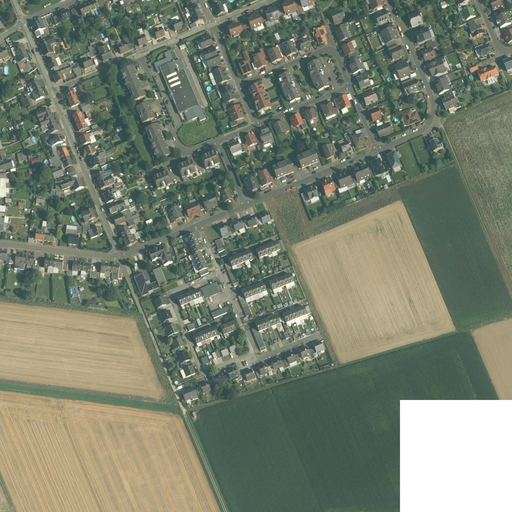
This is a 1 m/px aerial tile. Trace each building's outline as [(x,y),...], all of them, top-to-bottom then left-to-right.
[(127,0),(125,1),(124,0),(121,0),(125,9),(130,8),(129,5),(128,2),(128,3),(127,0)] [(193,0),(186,3),(188,8),(196,5),(193,0)] [(304,0),(298,0),(298,1),(301,8),(303,8),(304,9),(308,8),(304,0)] [(499,0),(495,0),(490,2),(494,11),(497,9),(499,10),(501,9),(501,8),(502,7),(499,0)] [(380,1),(370,5),(372,11),(376,10),(383,7),(380,1)] [(95,2),(87,6),(90,13),(93,12),(98,10),(95,2)] [(292,3),(289,4),(288,3),(287,2),(286,3),(291,15),(294,13),(294,12),(296,11),(293,4),(292,3)] [(284,4),(284,5),(284,6),(281,7),(281,8),(284,15),(284,16),(286,15),(287,16),(291,15),(286,3),(284,4)] [(196,5),(188,8),(190,14),(198,10),(196,5)] [(220,6),(213,9),(215,13),(216,13),(217,17),(225,14),(222,7),(221,5),(220,6)] [(87,6),(79,9),(82,17),(90,13),(87,6)] [(469,9),(463,12),(467,21),(475,18),(473,12),(474,12),(473,8),(469,9)] [(275,10),(272,11),(271,10),(271,9),(269,10),(274,22),(277,20),(277,19),(279,18),(276,10),(275,10)] [(198,10),(190,14),(192,19),(200,15),(198,10)] [(269,10),(267,11),(267,12),(267,13),(264,14),(264,16),(267,21),(267,23),(269,22),(270,23),(274,22),(269,10)] [(67,11),(59,14),(62,22),(71,19),(67,11)] [(340,12),(330,16),(333,23),(340,20),(343,18),(340,12)] [(376,17),(375,17),(378,25),(388,21),(385,13),(384,14),(376,17)] [(418,14),(413,16),(407,18),(409,21),(412,29),(421,25),(420,22),(421,21),(420,19),(419,19),(418,18),(419,16),(419,15),(418,14)] [(499,18),(496,19),(498,23),(497,23),(498,26),(499,25),(501,29),(506,27),(511,25),(507,14),(499,18)] [(200,15),(192,19),(194,24),(202,21),(200,15)] [(259,17),(256,18),(254,17),(254,16),(252,17),(257,29),(260,27),(260,26),(262,25),(261,23),(259,18),(259,17)] [(251,19),(250,21),(247,22),(248,23),(250,28),(251,30),(253,29),(253,30),(257,29),(252,17),(250,18),(251,19)] [(41,22),(39,23),(39,22),(37,23),(31,26),(34,33),(39,31),(45,29),(42,21),(41,21),(41,22)] [(180,21),(171,25),(175,32),(183,28),(180,21)] [(474,21),(468,24),(471,30),(476,28),(476,27),(474,21)] [(239,25),(236,26),(234,25),(234,24),(232,25),(237,37),(240,35),(240,34),(242,33),(239,26),(239,25)] [(237,37),(232,25),(230,26),(231,27),(230,28),(227,30),(228,31),(230,36),(231,38),(233,37),(233,38),(237,37)] [(324,27),(319,30),(319,31),(321,30),(323,35),(327,34),(324,27)] [(478,28),(476,27),(476,28),(471,30),(470,30),(472,35),(474,34),(474,35),(476,38),(483,35),(481,29),(481,27),(478,28)] [(344,29),(344,28),(339,30),(335,32),(339,42),(349,39),(344,29)] [(161,29),(153,32),(156,40),(164,36),(161,29)] [(151,41),(147,30),(142,32),(144,36),(147,43),(151,41)] [(319,31),(316,32),(317,36),(315,37),(318,44),(322,42),(323,43),(325,42),(323,35),(321,30),(319,31)] [(392,30),(381,34),(385,45),(395,41),(397,41),(392,30)] [(422,32),(414,35),(419,46),(426,43),(431,40),(432,40),(428,30),(427,30),(422,32)] [(142,37),(135,40),(139,47),(147,43),(144,36),(142,37)] [(202,41),(199,43),(202,50),(212,45),(209,39),(202,41)] [(307,39),(298,43),(301,52),(310,48),(309,44),(307,39)] [(48,40),(40,44),(43,52),(50,49),(48,46),(48,44),(49,44),(48,40)] [(121,46),(120,43),(116,45),(117,47),(120,55),(129,51),(126,46),(126,44),(121,46)] [(427,45),(426,46),(428,51),(432,50),(436,48),(434,43),(433,43),(427,45)] [(283,47),(282,48),(284,52),(287,58),(296,54),(293,48),(291,44),(283,47)] [(354,53),(351,44),(342,48),(345,55),(346,54),(347,55),(348,56),(354,53)] [(22,45),(14,48),(17,55),(25,52),(22,45)] [(98,49),(97,49),(100,54),(108,51),(106,45),(98,49)] [(484,48),(479,51),(482,58),(492,54),(489,46),(484,48)] [(97,47),(92,50),(95,57),(100,55),(100,54),(97,49),(98,49),(97,47)] [(397,50),(389,53),(391,58),(393,57),(394,60),(395,60),(397,60),(398,60),(399,58),(403,56),(400,49),(397,50)] [(90,53),(87,54),(89,58),(89,59),(90,59),(95,57),(92,50),(89,51),(90,53)] [(268,54),(269,58),(272,64),(281,60),(278,54),(277,50),(276,50),(268,54)] [(428,51),(422,54),(425,62),(434,59),(433,55),(434,53),(432,50),(428,51)] [(108,51),(100,54),(100,55),(103,62),(111,59),(108,51)] [(207,54),(203,56),(206,62),(217,57),(214,51),(207,54)] [(25,52),(17,55),(20,63),(28,59),(25,52)] [(180,60),(174,62),(173,62),(171,58),(169,52),(164,54),(166,59),(154,65),(156,69),(158,74),(161,72),(169,92),(179,115),(188,111),(192,120),(198,118),(200,122),(205,119),(193,89),(180,60)] [(356,52),(354,53),(348,56),(350,60),(354,59),(358,57),(356,52)] [(261,56),(253,59),(257,70),(266,66),(263,59),(261,55),(261,56)] [(217,57),(206,62),(208,68),(210,68),(219,64),(217,57)] [(50,61),(47,63),(49,67),(51,71),(58,68),(58,67),(54,60),(54,59),(50,61)] [(86,60),(81,62),(85,70),(93,66),(90,59),(89,59),(86,60)] [(355,61),(348,64),(351,69),(362,65),(359,60),(359,59),(355,61)] [(320,74),(319,72),(322,71),(320,68),(321,68),(320,66),(319,66),(318,62),(314,64),(312,65),(308,66),(310,72),(309,73),(310,73),(311,77),(310,77),(314,86),(316,86),(318,92),(322,90),(324,89),(328,88),(327,84),(326,81),(325,78),(322,79),(322,78),(323,75),(320,74)] [(239,67),(243,76),(251,73),(247,63),(243,65),(239,67)] [(436,65),(428,68),(432,78),(435,77),(436,75),(439,74),(441,75),(445,73),(442,64),(441,63),(436,65)] [(405,64),(398,67),(394,68),(397,75),(399,80),(404,78),(410,76),(408,71),(408,72),(405,64)] [(362,65),(351,69),(353,75),(359,72),(364,70),(362,65)] [(70,66),(64,69),(60,70),(61,73),(62,75),(72,71),(70,66)] [(476,66),(469,69),(471,74),(479,71),(476,66)] [(132,68),(121,73),(133,102),(145,97),(143,91),(142,88),(141,89),(136,76),(137,76),(135,73),(132,68)] [(216,72),(212,74),(214,80),(226,75),(223,69),(216,72)] [(488,70),(479,74),(481,79),(480,80),(481,82),(482,82),(482,83),(487,81),(487,82),(495,79),(498,77),(495,69),(489,71),(488,70)] [(61,73),(53,76),(56,84),(64,80),(62,75),(61,73)] [(289,74),(285,76),(283,77),(279,78),(282,84),(280,85),(281,85),(283,88),(281,89),(285,98),(287,98),(290,104),(294,102),(293,102),(296,101),(300,99),(298,96),(299,95),(298,93),(297,93),(296,90),(293,91),(293,90),(294,87),(291,86),(291,84),(293,83),(292,80),(291,78),(289,74)] [(226,75),(214,80),(217,86),(221,84),(228,81),(226,75)] [(362,78),(356,80),(360,89),(369,86),(366,78),(365,76),(362,78)] [(441,82),(435,84),(437,90),(448,85),(446,80),(441,82)] [(37,81),(29,84),(30,88),(32,88),(34,92),(41,89),(37,81)] [(403,87),(402,87),(404,93),(407,92),(408,92),(409,96),(418,92),(414,82),(411,84),(403,87)] [(448,85),(437,90),(439,96),(446,93),(450,91),(448,85)] [(264,97),(259,86),(249,90),(253,101),(258,113),(270,108),(265,96),(264,97)] [(224,91),(220,93),(222,99),(233,94),(231,88),(224,91)] [(41,89),(34,92),(36,97),(34,97),(36,101),(44,98),(41,89)] [(72,89),(65,93),(68,100),(76,97),(72,89)] [(372,93),(368,94),(369,95),(362,97),(364,100),(363,102),(364,103),(366,106),(370,104),(372,105),(373,103),(376,102),(375,99),(376,98),(374,97),(372,93)] [(233,94),(222,99),(225,104),(225,105),(228,103),(236,100),(233,94)] [(76,97),(68,100),(71,108),(80,105),(78,101),(77,101),(76,97)] [(346,97),(337,100),(340,109),(341,111),(350,107),(346,97)] [(445,101),(444,101),(443,103),(446,112),(451,110),(454,109),(453,109),(459,106),(457,101),(455,101),(454,97),(452,98),(445,101)] [(333,110),(330,103),(320,107),(325,119),(334,115),(335,115),(333,110)] [(148,104),(136,109),(138,113),(140,113),(141,115),(139,116),(139,117),(141,116),(142,119),(140,120),(142,124),(154,119),(152,113),(151,110),(148,104)] [(45,107),(35,113),(36,116),(43,113),(43,111),(44,110),(45,110),(46,109),(45,107)] [(231,110),(228,111),(228,112),(230,117),(241,113),(239,107),(231,110)] [(49,110),(47,111),(46,109),(45,110),(44,110),(43,111),(43,113),(36,116),(41,128),(48,125),(54,123),(55,123),(49,110)] [(377,109),(369,113),(373,122),(381,119),(377,109)] [(313,110),(304,114),(305,115),(308,122),(317,119),(316,117),(317,116),(316,114),(315,114),(313,110)] [(410,111),(401,115),(407,127),(419,122),(416,113),(411,115),(410,111)] [(80,113),(72,116),(76,124),(83,121),(80,113)] [(241,113),(230,117),(232,123),(233,123),(236,122),(244,119),(241,113)] [(299,116),(290,120),(292,124),(291,126),(297,129),(298,127),(301,126),(302,125),(301,122),(299,116)] [(85,125),(83,121),(76,124),(79,132),(88,128),(86,125),(85,125)] [(54,123),(48,125),(51,134),(58,131),(54,123)] [(282,123),(273,127),(278,137),(285,133),(285,132),(282,125),(282,123)] [(388,124),(376,130),(379,139),(386,136),(385,135),(392,133),(388,124)] [(16,128),(19,135),(25,132),(23,128),(20,129),(19,126),(16,128)] [(157,126),(145,131),(151,145),(163,140),(161,134),(160,131),(160,132),(157,126)] [(267,130),(260,132),(260,133),(261,135),(260,138),(261,141),(263,146),(264,146),(269,144),(271,144),(273,143),(273,142),(273,141),(272,140),(268,130),(267,130)] [(96,143),(94,136),(90,138),(89,135),(87,136),(91,143),(90,143),(91,145),(96,143)] [(361,135),(353,138),(352,140),(356,149),(366,145),(363,139),(362,135),(361,135)] [(91,143),(87,136),(79,139),(83,146),(90,143),(91,143)] [(248,137),(245,139),(247,143),(245,146),(249,147),(255,145),(252,137),(252,136),(250,137),(249,138),(248,137)] [(61,137),(49,142),(52,147),(63,143),(61,137)] [(22,144),(24,149),(32,146),(30,142),(28,142),(27,140),(22,144)] [(163,140),(151,145),(158,160),(170,155),(167,149),(168,149),(166,147),(163,140)] [(433,143),(430,144),(432,149),(434,154),(442,150),(441,150),(444,149),(441,144),(439,145),(438,141),(433,143)] [(96,143),(91,145),(91,147),(92,146),(94,151),(95,151),(94,149),(98,147),(99,147),(97,142),(96,143)] [(237,142),(228,146),(230,152),(231,152),(232,153),(233,153),(237,151),(237,152),(241,151),(239,146),(237,142)] [(344,144),(339,146),(343,154),(350,151),(347,143),(344,144)] [(91,147),(84,150),(87,157),(91,155),(91,156),(94,155),(93,154),(96,153),(95,151),(94,151),(92,146),(91,147)] [(330,146),(323,149),(327,160),(334,157),(333,153),(330,146)] [(63,150),(58,152),(60,156),(62,160),(69,158),(65,149),(63,150)] [(313,151),(297,158),(301,169),(318,162),(313,151)] [(214,152),(200,158),(205,170),(212,168),(212,169),(214,168),(213,167),(219,164),(214,152)] [(26,153),(18,154),(19,163),(27,161),(26,153)] [(394,154),(386,157),(387,158),(390,166),(392,170),(400,167),(397,160),(395,155),(394,154)] [(69,158),(62,160),(65,169),(72,166),(69,158)] [(96,158),(89,161),(92,168),(99,165),(96,158)] [(62,160),(51,165),(54,172),(51,173),(54,180),(63,176),(62,172),(64,171),(64,170),(65,169),(62,160)] [(379,160),(370,164),(376,177),(378,176),(379,174),(382,176),(383,174),(384,173),(381,165),(379,160)] [(191,161),(177,167),(182,179),(188,176),(188,178),(190,177),(190,176),(196,173),(191,161)] [(10,162),(4,164),(5,165),(0,166),(0,171),(3,171),(6,170),(7,170),(12,169),(10,162)] [(114,162),(108,165),(111,173),(112,173),(113,176),(116,175),(114,170),(117,169),(114,162)] [(289,162),(272,169),(277,180),(293,173),(289,162)] [(386,163),(381,165),(384,173),(384,174),(389,172),(387,167),(386,163)] [(365,166),(359,169),(363,180),(369,177),(370,177),(368,172),(365,166)] [(359,169),(352,171),(355,178),(357,182),(363,180),(359,169)] [(266,171),(258,174),(261,180),(260,181),(263,187),(272,183),(268,173),(266,171)] [(103,173),(95,176),(98,182),(106,179),(105,176),(103,173)] [(166,173),(152,178),(157,190),(163,188),(164,189),(165,188),(165,187),(171,185),(166,173)] [(347,174),(344,175),(343,174),(341,175),(346,187),(352,185),(350,180),(347,174)] [(346,187),(341,175),(339,176),(338,177),(336,178),(339,185),(341,189),(346,187)] [(106,179),(98,182),(101,190),(114,184),(111,177),(106,179)] [(252,179),(244,183),(245,185),(245,186),(245,188),(247,188),(248,193),(257,190),(256,189),(253,181),(252,179)] [(66,183),(60,185),(62,191),(73,186),(75,191),(83,188),(80,180),(72,183),(71,181),(66,183)] [(326,182),(325,182),(323,183),(322,184),(321,184),(325,193),(328,192),(330,193),(334,191),(334,190),(330,182),(330,181),(326,182)] [(314,187),(305,191),(306,193),(309,200),(310,200),(318,197),(314,187)] [(228,190),(221,193),(222,196),(221,196),(224,203),(232,199),(231,198),(228,192),(228,190)] [(111,193),(103,196),(107,204),(114,201),(114,202),(116,202),(115,200),(114,198),(113,198),(111,193)] [(306,193),(301,195),(304,203),(310,201),(310,200),(309,200),(306,193)] [(214,199),(212,196),(207,198),(211,208),(217,206),(216,205),(214,199)] [(207,198),(201,200),(203,203),(205,209),(206,211),(211,208),(207,198)] [(119,204),(116,205),(116,204),(108,208),(111,215),(119,211),(120,214),(121,213),(126,211),(125,208),(122,202),(119,204)] [(197,206),(196,203),(190,206),(195,216),(200,213),(200,212),(197,206)] [(190,206),(185,208),(186,211),(188,216),(189,218),(195,216),(190,206)] [(178,207),(168,211),(171,218),(173,217),(174,221),(175,221),(182,218),(178,207)] [(92,210),(80,215),(84,223),(85,224),(88,223),(87,222),(95,219),(92,210)] [(126,211),(121,213),(122,216),(125,222),(128,224),(133,222),(139,219),(137,215),(132,218),(131,217),(130,215),(128,210),(126,211)] [(266,213),(259,216),(260,220),(262,225),(270,221),(268,216),(266,213)] [(122,216),(113,220),(115,226),(125,222),(122,216)] [(253,217),(245,220),(246,223),(249,228),(256,225),(253,219),(253,217)] [(239,221),(231,224),(235,232),(239,230),(242,229),(239,222),(239,221)] [(225,224),(217,228),(221,235),(228,232),(226,228),(225,224)] [(41,231),(36,231),(36,233),(35,240),(44,241),(45,234),(46,228),(42,228),(41,231)] [(98,228),(91,231),(94,238),(101,235),(98,228)] [(127,228),(119,231),(122,239),(130,236),(127,228)] [(141,232),(130,236),(133,243),(135,242),(136,242),(138,239),(140,243),(146,240),(144,237),(143,237),(141,232)] [(49,235),(45,234),(44,241),(53,242),(54,234),(49,233),(49,235)] [(74,235),(71,235),(70,237),(70,239),(69,245),(77,246),(78,238),(73,237),(74,235)] [(130,236),(122,239),(126,248),(134,244),(133,243),(130,236)] [(281,240),(277,242),(281,252),(286,251),(281,240)] [(162,249),(158,250),(157,250),(153,251),(153,252),(148,254),(152,262),(158,260),(161,261),(163,267),(172,264),(170,259),(170,258),(169,255),(168,254),(166,250),(165,251),(162,250),(162,249)] [(25,257),(16,256),(15,265),(18,266),(19,264),(24,265),(25,257)] [(34,258),(25,257),(24,265),(27,265),(26,272),(32,272),(33,268),(34,258)] [(54,261),(45,260),(44,269),(48,269),(48,268),(53,269),(54,261)] [(63,262),(54,261),(53,269),(58,269),(58,271),(62,271),(63,262)] [(82,264),(73,263),(72,269),(71,272),(72,272),(76,273),(76,271),(81,272),(82,264)] [(91,265),(82,264),(81,272),(86,273),(86,274),(90,274),(90,273),(91,265)] [(110,266),(101,265),(100,274),(104,274),(104,273),(109,273),(110,266)] [(119,267),(110,266),(109,273),(112,274),(112,275),(118,276),(119,267)] [(167,284),(160,269),(152,272),(156,282),(158,287),(159,287),(167,284)] [(141,274),(133,277),(141,297),(148,295),(147,293),(145,287),(150,285),(149,282),(145,283),(141,274)] [(150,285),(145,287),(147,293),(159,288),(159,287),(158,287),(156,282),(150,285)] [(162,298),(154,302),(157,309),(162,307),(165,306),(162,298)] [(168,312),(160,315),(163,323),(167,321),(171,320),(168,312)] [(232,323),(226,326),(229,334),(235,331),(232,323)] [(170,328),(166,329),(166,330),(169,337),(177,333),(174,326),(170,328)] [(226,326),(220,328),(223,336),(229,334),(226,326)] [(179,340),(171,343),(174,350),(179,348),(182,347),(179,340)] [(320,342),(312,345),(314,348),(316,353),(323,350),(320,342)] [(306,347),(299,351),(302,358),(309,355),(308,354),(309,354),(307,351),(306,347)] [(292,353),(285,357),(286,360),(288,364),(295,361),(295,360),(294,357),(292,353)] [(185,354),(177,357),(180,364),(185,363),(188,361),(185,354)] [(278,359),(270,362),(274,370),(281,367),(280,363),(278,359)] [(264,365),(257,368),(260,376),(267,373),(266,369),(264,365)] [(187,369),(183,371),(186,378),(185,378),(185,379),(194,375),(191,367),(187,369)] [(233,369),(226,372),(228,376),(229,380),(230,380),(237,377),(235,372),(233,369)] [(250,371),(243,374),(246,382),(254,379),(250,371)] [(220,375),(213,378),(216,386),(223,383),(222,378),(220,375)] [(207,383),(200,386),(203,394),(210,391),(208,387),(207,383)] [(193,389),(185,392),(189,400),(196,397),(193,389)]
